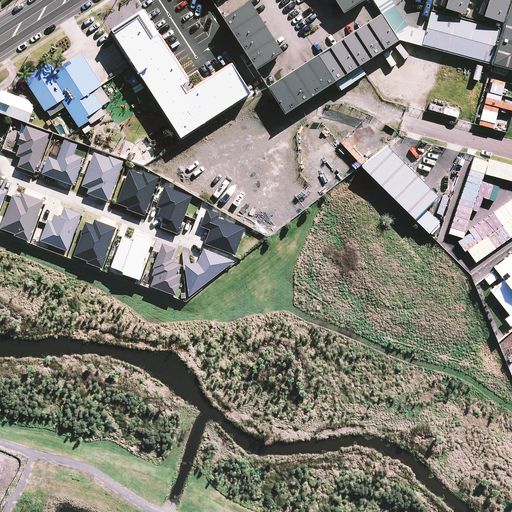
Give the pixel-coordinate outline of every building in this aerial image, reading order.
[(261,13),(253,0),(226,17),(234,30),(261,13)] [(336,0),(344,12),(362,0),(336,0)] [(393,0),(374,0),(383,12),(400,38),(423,45),(427,30),(410,25),(393,0)] [(447,0),(445,6),(465,13),(468,0),(447,0)] [(498,0),(488,0),(484,14),(503,21),(509,3),(498,0)] [(511,0),(494,62),(511,67),(511,0)] [(434,9),(433,9),(427,30),(423,45),(491,63),(501,28),(434,9)] [(383,12),(370,20),(387,47),(400,38),(383,12)] [(269,26),(261,13),(234,30),(243,43),(269,26)] [(181,137),(250,92),(232,63),(187,92),(182,84),(189,80),(188,77),(159,33),(152,37),(139,16),(114,33),(181,137)] [(370,20),(358,29),(375,55),(387,47),(370,20)] [(277,38),(269,26),(243,43),(251,55),(277,38)] [(358,29),(345,37),(362,63),(375,55),(358,29)] [(345,37),(333,45),(350,71),(362,63),(345,37)] [(285,51),(277,38),(251,55),(259,68),(285,51)] [(333,45),(320,53),(338,79),(350,71),(333,45)] [(82,127),(93,120),(91,116),(106,106),(96,91),(105,84),(84,52),(61,67),(63,70),(60,72),(53,61),(27,78),(48,110),(49,109),(54,116),(69,106),(82,127)] [(320,53),(308,61),(325,88),(338,79),(320,53)] [(308,61),(295,69),(313,96),(325,88),(308,61)] [(295,69),(283,78),(300,104),(313,96),(295,69)] [(430,75),(429,80),(446,83),(447,78),(430,75)] [(283,78),(270,86),(288,112),(300,104),(283,78)] [(5,89),(0,102),(0,110),(31,122),(37,107),(31,99),(5,89)] [(156,103),(150,107),(155,115),(161,111),(156,103)] [(35,175),(49,135),(26,127),(23,135),(21,134),(17,145),(20,146),(16,157),(21,158),(17,168),(35,175)] [(43,172),(42,175),(73,187),(81,166),(80,165),(83,158),(74,155),(78,146),(65,141),(57,160),(49,157),(47,162),(46,162),(42,171),(43,172)] [(437,194),(385,145),(361,166),(413,217),(437,194)] [(109,203),(124,162),(109,157),(109,158),(94,153),(82,187),(89,190),(87,195),(109,203)] [(144,217),(158,178),(143,172),(142,175),(129,171),(117,205),(128,209),(127,210),(144,217)] [(178,232),(192,194),(164,184),(157,204),(160,206),(158,213),(164,215),(161,225),(178,232)] [(29,242),(43,202),(22,194),(20,199),(13,196),(12,198),(0,230),(15,235),(15,237),(29,242)] [(235,252),(245,225),(218,216),(220,212),(206,207),(200,224),(210,227),(205,241),(235,252)] [(67,252),(82,215),(64,208),(61,218),(54,215),(52,222),(48,221),(47,225),(40,242),(67,252)] [(101,265),(116,226),(94,218),(93,222),(86,220),(81,232),(82,233),(74,253),(88,258),(87,260),(101,265)] [(153,238),(136,232),(134,237),(122,233),(111,264),(123,268),(122,270),(139,276),(143,266),(142,266),(153,238)] [(175,246),(162,241),(153,265),(154,266),(152,272),(155,273),(151,283),(176,293),(180,281),(178,281),(181,272),(178,271),(181,262),(174,260),(175,258),(171,257),(175,246)] [(184,262),(189,294),(234,259),(204,246),(198,260),(184,262)] [(511,250),(492,265),(502,278),(489,287),(508,312),(504,315),(510,323),(511,321),(511,250)]
